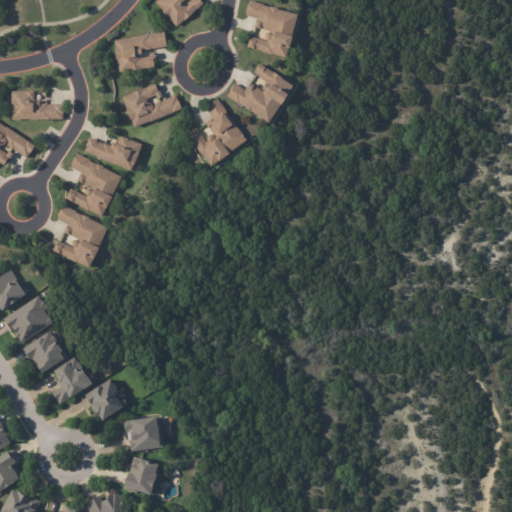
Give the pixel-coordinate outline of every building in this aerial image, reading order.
[(201,0),(206,5),(201,9),(200,8),(194,13),(195,14),(177,28),(170,18),(169,19),(156,2),(158,0),(201,0)] [(284,12),(305,18),(299,39),(303,41),(300,53),(295,51),(293,60),(278,57),(266,54),(267,54),(251,49),(253,41),(259,42),(259,40),(272,43),(272,42),(271,40),(271,38),(272,36),(274,35),(275,33),(260,29),(262,20),(248,17),(252,2),(284,11),(284,12)] [(166,47),(145,50),(146,55),(157,54),(158,60),(157,60),(158,68),(150,69),(150,68),(119,73),(114,40),(132,38),(131,37),(150,35),(167,33),(169,47),(166,47)] [(277,126),(230,97),(238,84),(249,91),(251,89),(253,90),(257,85),(261,88),(268,93),(269,91),(268,91),(272,85),(273,85),(273,84),(257,74),(263,64),(289,79),(288,80),(302,89),(297,97),(300,98),(293,109),(289,107),(277,126)] [(176,97),(178,96),(184,111),(176,114),(176,113),(168,116),(168,117),(151,123),(151,122),(134,129),(122,98),(143,89),(143,90),(150,87),(151,88),(158,85),(161,93),(163,92),(166,100),(176,97)] [(35,93),(35,101),(43,101),(42,105),(49,105),(57,105),(57,106),(66,106),(66,116),(65,116),(65,120),(52,120),(52,121),(32,121),(32,120),(21,120),(21,121),(14,121),(14,120),(13,120),(13,114),(12,114),(12,100),(11,100),(11,94),(12,94),(12,92),(35,92),(35,93)] [(198,128),(199,127),(210,143),(213,141),(217,147),(219,146),(217,146),(215,143),(215,141),(217,139),(219,139),(221,139),(223,141),(223,144),(227,140),(223,134),(222,135),(221,133),(218,135),(213,127),(211,124),(217,120),(208,108),(211,106),(221,99),(233,114),(237,120),(239,119),(242,124),(241,125),(255,143),(238,154),(241,158),(231,165),(228,162),(217,169),(208,156),(207,157),(200,148),(201,147),(191,133),(198,128)] [(27,158),(7,145),(7,146),(4,146),(1,146),(0,148),(9,155),(11,152),(16,155),(13,160),(9,157),(8,158),(11,160),(6,166),(4,164),(3,165),(0,162),(0,123),(6,127),(6,126),(37,146),(32,154),(31,154),(28,159),(27,158)] [(91,139),(106,144),(115,147),(116,144),(121,146),(124,138),(146,146),(143,154),(138,168),(137,167),(135,173),(134,172),(133,173),(126,170),(127,169),(118,166),(98,159),(99,158),(85,152),(91,138),(91,139)] [(114,198),(118,201),(113,212),(110,210),(105,219),(92,212),(91,213),(82,209),(82,208),(68,201),(72,193),(75,195),(77,192),(89,198),(89,197),(88,195),(89,193),(90,191),(93,190),(93,189),(80,182),(84,175),(71,168),(78,154),(91,161),(91,162),(98,166),(98,165),(124,178),(114,198)] [(102,251),(107,253),(102,265),(98,263),(95,273),(80,266),(69,261),(70,261),(56,254),(59,247),(58,246),(59,243),(77,251),(77,250),(76,248),(76,246),(78,244),(80,243),(81,242),(67,235),(70,229),(68,228),(68,226),(57,221),(64,207),(77,213),(77,214),(85,218),(86,217),(92,220),(92,222),(111,231),(102,251)] [(30,295),(7,311),(5,309),(4,309),(0,303),(0,278),(12,270),(19,281),(20,280),(30,295)] [(56,323),(25,343),(23,340),(21,341),(16,334),(15,335),(5,319),(41,296),(44,302),(46,302),(49,307),(50,309),(47,311),(51,318),(54,318),(56,321),(56,323)] [(66,346),(70,351),(69,352),(71,356),(70,357),(72,359),(49,374),(47,371),(46,372),(43,367),(41,368),(35,360),(34,361),(26,349),(54,332),(55,335),(57,334),(62,342),(63,341),(66,346)] [(93,375),(99,384),(90,390),(90,389),(75,398),(74,396),(61,405),(53,393),(64,386),(62,383),(65,382),(58,372),(69,364),(69,363),(77,358),(83,368),(87,366),(93,375)] [(121,392),(121,393),(120,395),(123,400),(125,400),(126,401),(127,401),(129,403),(129,406),(128,409),(106,422),(103,417),(101,418),(94,405),(91,406),(85,396),(92,392),(93,394),(103,388),(102,386),(112,380),(115,385),(117,385),(121,392)] [(0,416),(6,424),(13,435),(10,436),(14,443),(0,451),(0,416)] [(163,419),(163,420),(164,420),(165,423),(164,423),(165,437),(166,437),(167,441),(165,441),(166,448),(130,452),(129,434),(127,435),(126,422),(163,418),(163,419)] [(17,461),(18,462),(19,462),(20,464),(16,466),(22,476),(21,476),(21,478),(23,481),(0,496),(0,460),(12,453),(17,461)] [(163,464),(159,475),(160,475),(154,494),(137,489),(136,492),(126,489),(132,468),(130,467),(134,455),(163,464)] [(26,496),(39,503),(35,511),(36,511),(2,511),(14,490),(26,496)] [(88,511),(85,506),(100,497),(104,503),(113,500),(112,497),(117,494),(127,511),(88,511)]
